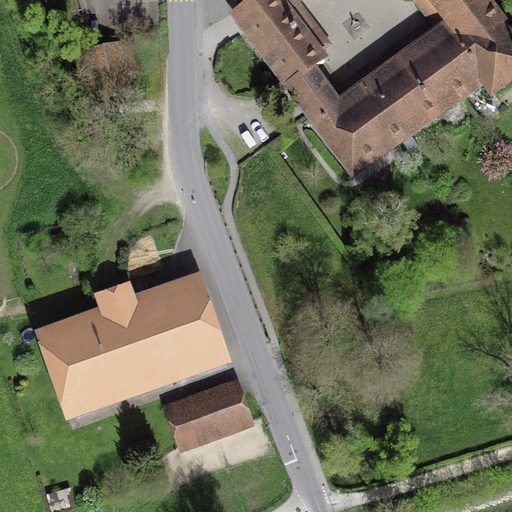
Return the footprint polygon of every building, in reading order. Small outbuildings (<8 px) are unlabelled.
[(233,14),(285,86),(312,70),(323,62),(298,26),(286,9),(297,0),(253,0),(243,7),(233,14)] [(415,0),(437,31),(445,26),(426,0),(415,0)] [(429,37),(419,44),(456,95),(483,74),(498,94),(511,83),(511,38),(483,0),(479,0),(445,26),(437,31),(429,37)] [(426,0),(445,26),(479,0),(426,0)] [(398,136),(456,95),(419,44),(372,79),(362,86),(398,136)] [(126,45),(89,52),(98,96),(135,89),(126,45)] [(329,94),(312,70),(285,86),(346,172),(398,136),(362,86),(336,103),(329,94)] [(76,411),(227,358),(201,283),(49,336),(76,411)] [(171,411),(183,446),(250,423),(238,388),(171,411)]
